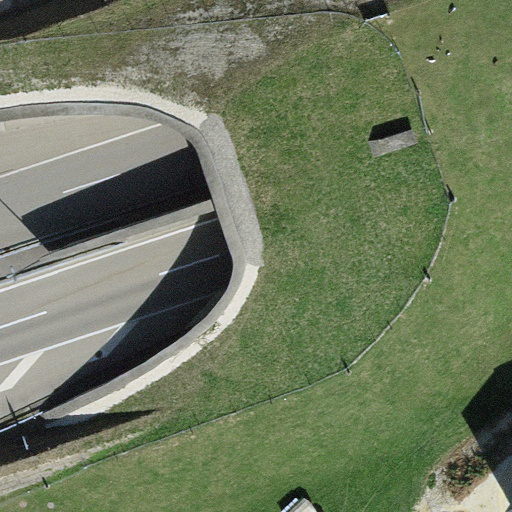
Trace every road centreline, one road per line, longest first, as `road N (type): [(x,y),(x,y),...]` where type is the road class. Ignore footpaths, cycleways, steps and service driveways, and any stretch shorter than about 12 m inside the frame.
road 1 (motorway): [(0,328),(511,155)]
road 2 (motorway): [(511,40),(0,210)]
